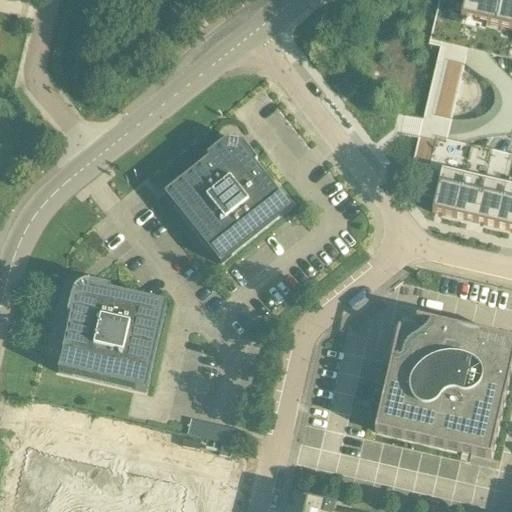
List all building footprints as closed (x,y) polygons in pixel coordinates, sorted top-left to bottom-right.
[(511,0),(439,0),(436,16),(460,21),(475,25),(511,33),(511,0)] [(118,44),(110,50),(114,55),(122,49),(118,44)] [(440,51),(437,64),(464,70),(467,58),(440,51)] [(111,58),(104,63),(111,73),(118,67),(111,58)] [(437,64),(434,76),(461,83),(464,70),(437,64)] [(434,76),(431,89),(458,96),(461,83),(434,76)] [(345,82),(338,88),(345,98),(352,92),(345,82)] [(431,89),(428,102),(455,108),(458,96),(431,89)] [(428,102),(425,114),(452,121),(455,108),(428,102)] [(425,114),(422,127),(449,133),(452,121),(425,114)] [(422,127),(419,140),(446,146),(449,133),(422,127)] [(419,140),(416,152),(443,159),(446,146),(419,140)] [(253,167),(257,164),(244,148),(241,145),(238,144),(235,143),(232,143),(229,143),(226,144),(223,145),(221,147),(207,158),(209,161),(164,197),(220,267),(290,211),(253,167)] [(416,152),(413,165),(440,171),(443,159),(416,152)] [(428,169),(422,197),(435,200),(432,215),(453,220),(463,177),(428,169)] [(463,177),(453,220),(474,225),(484,182),(463,177)] [(484,182),(474,225),(496,230),(506,188),(484,182)] [(511,189),(506,188),(496,230),(511,233),(511,189)] [(71,319),(58,375),(146,395),(166,308),(110,294),(111,291),(93,287),(90,286),(88,286),(85,287),(83,287),(81,289),(79,290),(77,291),(74,295),(73,296),(72,298),(72,300),(68,318),(71,319)] [(403,354),(402,355),(401,363),(391,361),(374,434),(491,461),(511,369),(511,343),(416,321),(416,323),(429,327),(428,329),(427,331),(426,332),(425,333),(424,335),(422,336),(421,337),(419,338),(418,337),(417,337),(415,337),(414,337),(413,338),(412,339),(412,340),(412,341),(412,342),(412,343),(410,344),(408,346),(407,347),(405,349),(404,351),(403,352),(403,354)] [(209,511),(219,471),(47,432),(38,473),(43,475),(41,486),(35,485),(28,511),(209,511)] [(232,449),(222,447),(219,458),(230,460),(232,449)]
